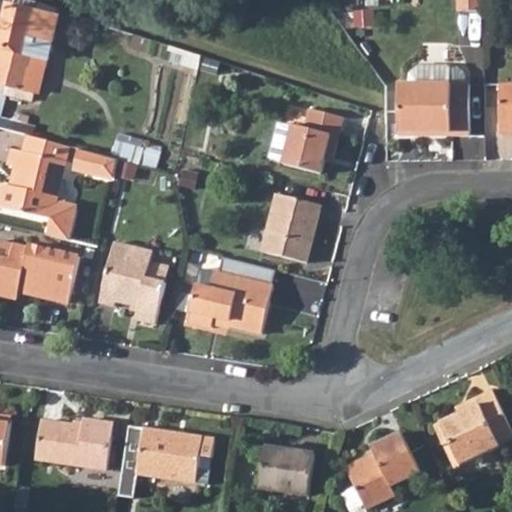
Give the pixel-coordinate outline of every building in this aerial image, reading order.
[(37,11),(39,2),(31,0),(11,0),(10,4),(37,11)] [(0,84),(19,89),(27,55),(49,60),(59,17),(37,11),(10,4),(0,48),(0,84)] [(418,70),(414,82),(469,81),(465,70),(456,61),(426,61),(418,70)] [(405,130),(425,130),(425,127),(438,127),(438,130),(454,130),(454,132),(474,132),(473,81),(469,81),(414,82),(404,82),(405,130)] [(504,131),(511,131),(511,82),(503,82),(504,131)] [(323,171),(328,154),(335,155),(345,116),(312,107),(307,126),(295,123),(295,125),(280,121),(271,155),(286,158),(285,161),(323,171)] [(71,162),(17,150),(13,167),(23,169),(19,187),(7,184),(2,207),(57,220),(54,235),(75,240),(82,210),(78,204),(62,200),(71,162)] [(117,181),(122,161),(82,150),(77,170),(117,181)] [(309,261),(323,204),(279,193),(265,250),(309,261)] [(0,255),(16,260),(19,245),(3,241),(0,253),(0,255)] [(155,260),(157,250),(120,241),(104,303),(120,307),(122,302),(143,307),(141,318),(160,323),(170,281),(151,276),(155,260)] [(0,294),(23,299),(25,288),(48,294),(47,296),(74,302),(84,256),(34,244),(33,248),(19,245),(16,260),(0,255),(0,294)] [(170,281),(174,265),(155,260),(151,276),(170,281)] [(216,328),(219,318),(233,321),(231,326),(266,334),(278,284),(219,271),(214,288),(201,285),(192,323),(216,328)] [(448,448),(455,445),(465,466),(511,444),(511,423),(496,391),(479,399),(483,406),(463,416),(439,428),(448,448)] [(0,464),(9,466),(17,419),(0,416),(0,464)] [(110,468),(117,422),(87,417),(86,424),(47,418),(41,457),(110,468)] [(218,438),(133,425),(123,485),(138,488),(141,472),(211,483),(218,438)] [(349,511),(367,511),(397,497),(393,489),(422,475),(403,434),(374,448),(378,458),(349,471),(356,488),(342,495),(349,511)] [(312,494),(318,454),(269,446),(263,486),(312,494)] [(121,495),(137,497),(138,488),(123,485),(121,495)]
